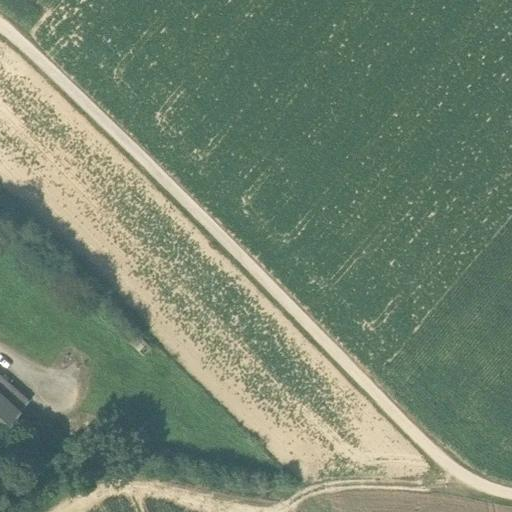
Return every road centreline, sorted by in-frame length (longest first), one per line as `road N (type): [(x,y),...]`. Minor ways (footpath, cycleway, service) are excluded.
road 1 (track): [(511,494),(477,486),(448,466),(0,28)]
road 2 (track): [(0,443),(266,488)]
